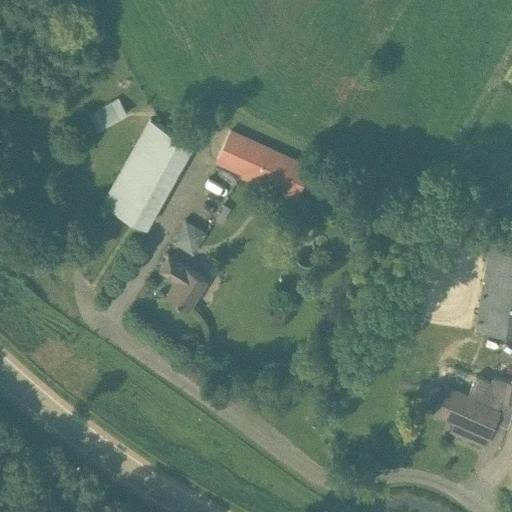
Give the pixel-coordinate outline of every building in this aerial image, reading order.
[(126,114),(119,100),(91,115),(98,129),(126,114)] [(193,143),(150,119),(104,203),(146,226),(193,143)] [(311,165),(231,129),(215,162),(242,174),(240,178),(254,184),(255,181),(296,200),(311,165)] [(177,233),(198,246),(206,233),(185,220),(177,233)] [(511,241),(491,238),(477,332),(511,337),(511,241)] [(207,279),(169,255),(161,268),(177,278),(167,294),(189,308),(207,279)] [(490,383),(476,376),(467,396),(442,386),(441,389),(438,388),(435,390),(432,398),(432,402),(435,403),(432,410),(456,421),(452,431),(484,445),(502,402),(511,403),(511,381),(492,379),(490,383)]
